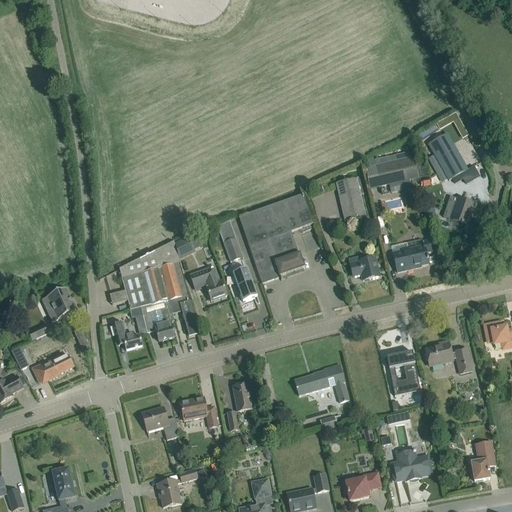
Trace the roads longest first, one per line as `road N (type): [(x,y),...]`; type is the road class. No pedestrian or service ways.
road 1 (unclassified): [(102,392),(511,284)]
road 2 (unclassified): [(102,392),(79,148),(50,0)]
road 3 (unclassified): [(130,511),(102,392)]
